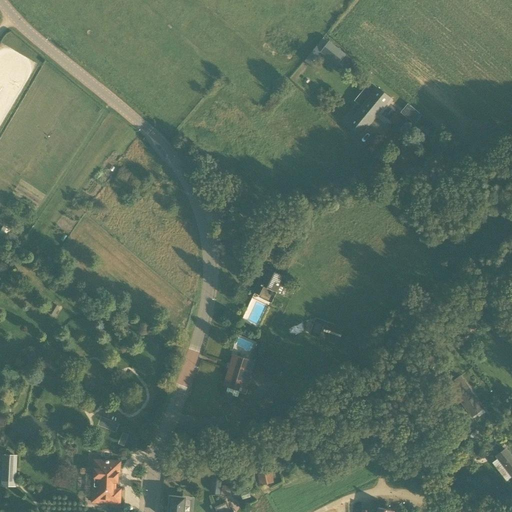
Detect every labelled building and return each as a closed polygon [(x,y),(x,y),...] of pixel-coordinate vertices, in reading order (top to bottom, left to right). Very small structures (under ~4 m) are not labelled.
[(329,41),(321,51),(338,64),(346,55),(329,41)] [(378,88),(362,107),(348,124),(361,134),(390,98),(378,88)] [(415,120),(420,114),(410,106),(405,112),(415,120)] [(18,237),(9,232),(5,239),(14,244),(18,237)] [(273,300),(277,292),(283,295),(286,287),(285,286),(288,278),(266,268),(265,267),(253,292),(273,300)] [(325,293),(319,308),(342,316),(347,301),(325,293)] [(47,312),(53,316),(58,306),(53,303),(47,312)] [(310,334),(322,338),(329,340),(334,324),(327,322),(316,317),(310,334)] [(251,325),(242,320),(240,324),(249,329),(251,325)] [(418,350),(425,340),(417,334),(410,344),(418,350)] [(234,355),(224,385),(227,386),(226,393),(238,397),(240,390),(245,391),(254,361),(234,355)] [(472,417),(483,409),(460,376),(449,384),(472,417)] [(257,402),(260,408),(273,401),(269,395),(257,402)] [(511,456),(507,451),(498,458),(511,475),(511,456)] [(0,473),(0,485),(15,486),(16,455),(1,454),(0,473)] [(92,487),(91,502),(109,503),(117,503),(119,504),(120,489),(115,489),(115,479),(116,474),(119,474),(119,468),(120,462),(110,461),(100,460),(100,468),(93,468),(92,468),(92,479),(93,479),(98,479),(97,487),(93,487),(92,487)] [(260,485),(272,483),(270,471),(266,472),(265,468),(256,469),(260,485)] [(220,495),(221,485),(212,484),(211,494),(220,495)] [(222,486),(221,494),(229,495),(230,488),(222,486)] [(167,511),(182,511),(183,496),(177,496),(177,497),(169,496),(168,506),(168,507),(168,511),(167,511),(168,511),(167,511)] [(217,511),(234,511),(233,509),(230,510),(229,508),(227,502),(216,507),(217,511)]
